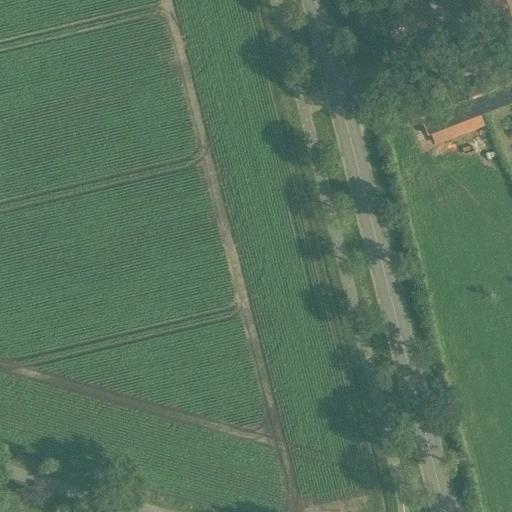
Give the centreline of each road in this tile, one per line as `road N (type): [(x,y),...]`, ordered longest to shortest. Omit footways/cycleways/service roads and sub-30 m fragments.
road 1 (secondary): [(445,511),(316,0)]
road 2 (unclassified): [(148,511),(0,466)]
